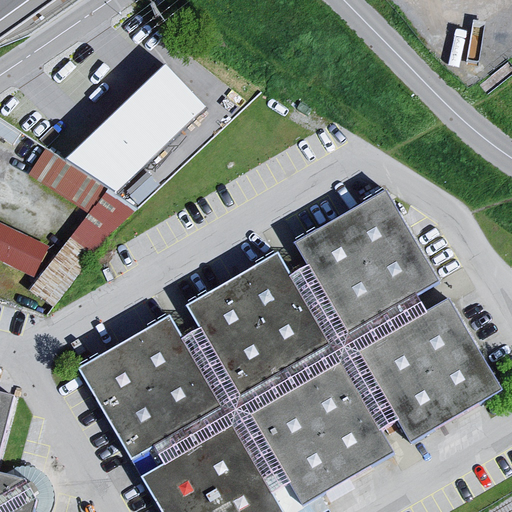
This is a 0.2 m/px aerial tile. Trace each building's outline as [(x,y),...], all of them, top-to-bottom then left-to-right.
[(208,108),(166,64),(67,161),(119,194),(208,108)] [(67,161),(47,149),(31,174),(89,215),(29,292),(51,307),(140,210),(119,194),(67,161)] [(434,290),(382,201),(292,252),(303,271),(289,279),(277,258),(180,314),(194,337),(180,345),(169,325),(76,379),(129,470),(150,458),(162,477),(141,489),(154,511),(272,511),(267,503),(290,490),(302,511),(306,511),(390,464),(376,439),(397,427),(409,449),(495,399),(445,312),(423,325),(410,304),(434,290)] [(50,249),(0,223),(0,260),(34,278),(50,249)] [(0,474),(0,454),(15,396),(0,392),(0,511),(31,511),(38,485),(0,474)]
